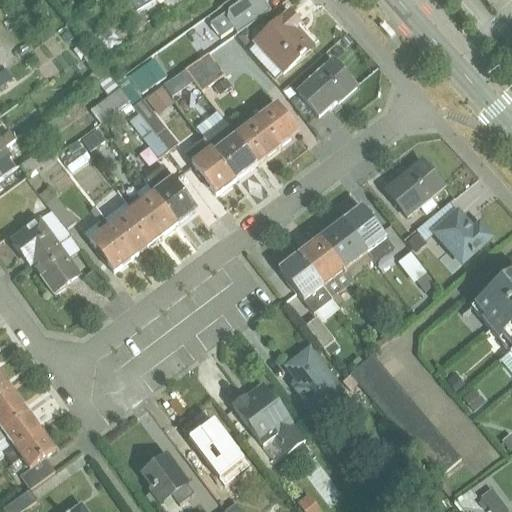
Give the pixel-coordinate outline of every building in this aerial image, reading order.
[(115,0),(125,17),(131,13),(133,17),(126,22),(137,37),(170,13),(171,15),(192,1),(191,0),(115,0)] [(235,0),(239,6),(210,25),(221,40),(235,30),(239,35),(271,13),(264,3),(268,0),(235,0)] [(255,49),(250,53),(275,81),(312,48),(296,30),(300,27),(289,15),(253,46),(255,49)] [(95,73),(78,85),(84,93),(108,75),(91,54),(84,59),(95,73)] [(194,83),(196,85),(202,94),(225,77),(209,56),(186,72),(191,79),(194,83)] [(304,89),(297,95),(319,120),(330,110),(331,111),(337,106),(338,107),(357,90),(334,65),(326,72),(323,69),(302,87),(304,89)] [(7,70),(0,74),(0,89),(13,79),(7,70)] [(191,79),(186,72),(163,88),(172,100),(186,90),(190,94),(196,85),(194,83),(191,79)] [(109,99),(91,112),(101,124),(131,103),(110,76),(98,85),(109,99)] [(126,77),(117,84),(135,106),(143,99),(126,77)] [(175,105),(163,88),(147,101),(159,117),(175,105)] [(138,115),(168,155),(179,147),(144,101),(133,109),(138,115)] [(257,122),(280,153),(301,137),(278,107),(262,119),(257,113),(253,116),(257,122)] [(168,155),(138,115),(129,122),(159,162),(168,155)] [(204,142),(236,185),(258,169),(236,138),(218,115),(196,132),(204,142)] [(236,138),(258,169),(280,153),(257,122),(236,138)] [(99,131),(83,143),(91,154),(106,142),(99,131)] [(0,155),(8,150),(17,143),(11,135),(1,141),(0,139),(0,155)] [(72,155),(64,161),(68,166),(86,154),(77,142),(67,149),(72,155)] [(236,185),(204,142),(184,157),(217,200),(236,185)] [(41,167),(55,158),(61,153),(55,143),(21,168),(28,177),(36,171),(41,167)] [(128,152),(137,166),(148,159),(138,145),(128,152)] [(8,150),(0,155),(0,184),(4,182),(2,179),(16,170),(10,161),(14,158),(8,150)] [(55,158),(41,167),(45,172),(58,162),(55,158)] [(398,187),(387,196),(408,223),(421,212),(426,218),(437,210),(431,202),(444,191),(422,164),(397,185),(398,187)] [(148,188),(179,229),(198,214),(164,167),(143,183),(148,188)] [(36,171),(28,177),(31,180),(39,175),(36,171)] [(132,212),(157,246),(179,229),(147,188),(136,196),(142,204),(132,212)] [(54,213),(68,232),(77,225),(50,189),(42,195),(54,213)] [(105,222),(134,263),(157,246),(132,212),(127,205),(105,222)] [(342,224),(373,264),(377,261),(372,255),(387,244),(362,209),(342,224)] [(134,263),(105,222),(97,210),(91,214),(99,225),(84,237),(115,277),(134,263)] [(459,212),(431,237),(462,271),(496,241),(480,224),(474,229),(459,212)] [(68,232),(54,213),(9,243),(30,271),(33,269),(73,239),(68,232)] [(320,241),(352,282),(374,265),(373,264),(342,224),(320,241)] [(417,237),(407,245),(417,256),(427,247),(417,237)] [(73,239),(33,269),(55,299),(67,289),(66,288),(80,278),(69,263),(82,253),(73,239)] [(299,257),(331,301),(337,295),(353,283),(352,282),(320,241),(299,257)] [(373,264),(374,265),(375,267),(394,253),(387,244),(372,255),(377,261),(373,264)] [(411,256),(398,267),(414,287),(417,285),(425,295),(435,287),(411,256)] [(331,301),(299,257),(278,273),(304,307),(314,318),(333,304),(331,301)] [(511,351),(511,276),(475,308),(485,320),(482,322),(491,333),(500,344),(503,341),(511,351)] [(381,286),(371,292),(379,305),(388,300),(381,286)] [(331,301),(333,304),(338,310),(345,305),(337,295),(331,301)] [(317,320),(306,329),(308,332),(329,359),(340,351),(317,320)] [(371,345),(367,349),(374,357),(396,340),(385,326),(378,331),(385,340),(374,349),(371,345)] [(311,349),(284,370),(294,383),(292,389),(318,424),(327,426),(334,421),(334,414),(343,416),(355,407),(311,349)] [(511,353),(500,364),(511,378),(511,353)] [(351,379),(358,388),(439,481),(461,462),(373,358),(370,354),(361,360),(365,365),(349,378),(351,379)] [(0,393),(9,387),(0,373),(0,393)] [(456,376),(447,384),(458,396),(467,389),(456,376)] [(358,388),(351,379),(343,385),(351,394),(358,388)] [(0,393),(0,428),(26,410),(9,387),(0,393)] [(264,387),(232,410),(236,416),(237,415),(276,467),(307,444),(264,387)] [(474,392),(463,401),(474,415),(485,406),(474,392)] [(26,410),(0,428),(0,460),(0,461),(4,458),(42,432),(26,410)] [(199,448),(195,451),(224,492),(241,479),(235,472),(245,465),(214,424),(193,440),(199,448)] [(337,430),(319,444),(348,480),(358,473),(365,468),(337,430)] [(42,432),(4,458),(13,471),(22,465),(29,474),(21,479),(30,493),(56,475),(47,461),(58,454),(42,432)] [(511,437),(510,435),(501,443),(511,454),(511,453),(511,437)] [(199,448),(193,440),(192,439),(187,443),(194,452),(195,451),(199,448)] [(291,465),(319,502),(333,491),(306,454),(291,465)] [(168,456),(140,477),(151,492),(148,493),(161,510),(173,500),(180,509),(195,498),(188,489),(191,487),(168,456)] [(488,485),(476,493),(488,510),(499,502),(488,485)] [(276,489),(266,496),(276,510),(287,501),(277,488),(276,489)] [(27,511),(38,504),(30,493),(3,511),(27,511)] [(320,511),(309,497),(297,506),(302,511),(320,511)]
